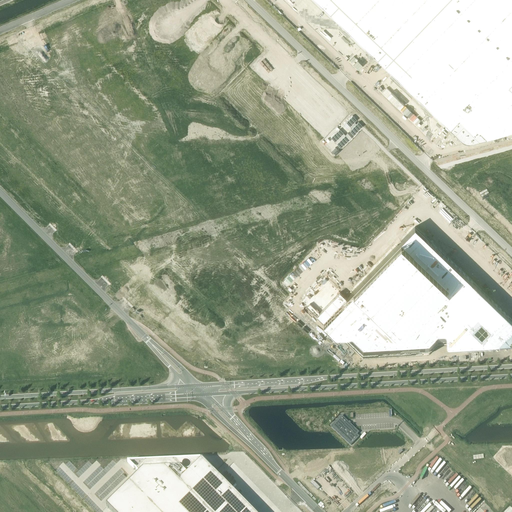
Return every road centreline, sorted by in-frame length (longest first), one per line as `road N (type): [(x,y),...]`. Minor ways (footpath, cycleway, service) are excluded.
road 1 (unclassified): [(247,0),(511,253)]
road 2 (tertiary): [(511,366),(201,385)]
road 3 (track): [(0,316),(67,297),(104,328),(140,298),(194,347),(241,362)]
road 4 (tertiary): [(230,393),(511,376)]
road 5 (unclassified): [(155,348),(0,192)]
road 6 (tertiary): [(0,407),(195,395)]
road 7 (tertiary): [(170,386),(0,397)]
